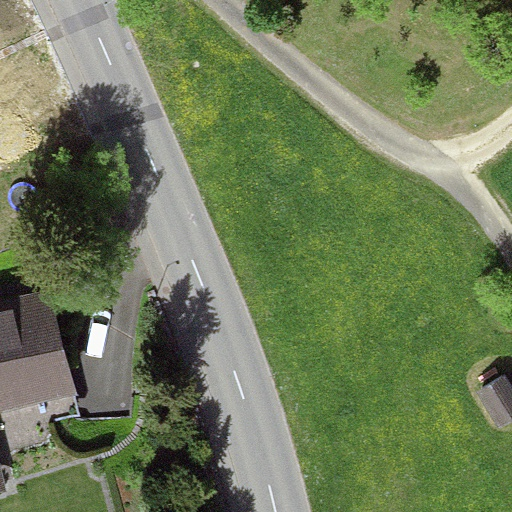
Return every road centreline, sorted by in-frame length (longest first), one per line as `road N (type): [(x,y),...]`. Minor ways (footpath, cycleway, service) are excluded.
road 1 (tertiary): [(78,0),(203,275),(277,511)]
road 2 (track): [(447,172),(235,0)]
